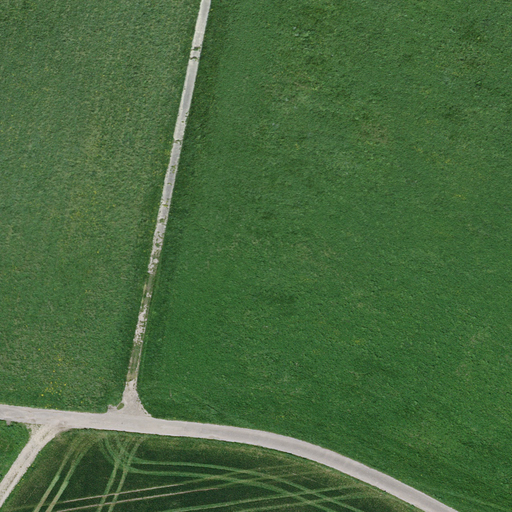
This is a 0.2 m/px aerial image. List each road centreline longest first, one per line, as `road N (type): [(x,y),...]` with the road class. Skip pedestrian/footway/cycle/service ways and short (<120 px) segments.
road 1 (unclassified): [(0,411),(246,436),(343,463),(443,511)]
road 2 (track): [(121,421),(204,0)]
